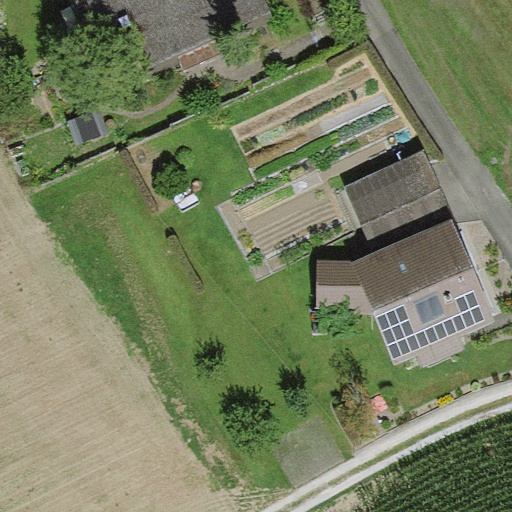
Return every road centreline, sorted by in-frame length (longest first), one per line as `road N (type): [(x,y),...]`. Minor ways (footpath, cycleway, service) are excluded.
road 1 (track): [(356,0),(511,242)]
road 2 (track): [(282,511),(460,421),(511,405)]
